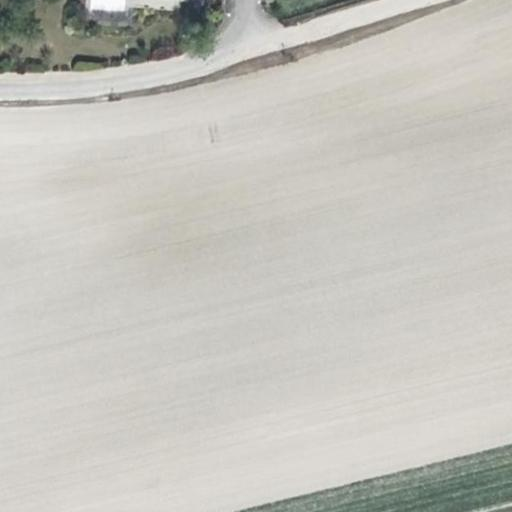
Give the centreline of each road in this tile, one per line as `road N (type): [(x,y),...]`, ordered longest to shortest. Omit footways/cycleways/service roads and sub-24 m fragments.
road 1 (unclassified): [(256,53),(81,81),(0,78)]
road 2 (track): [(414,0),(256,53)]
